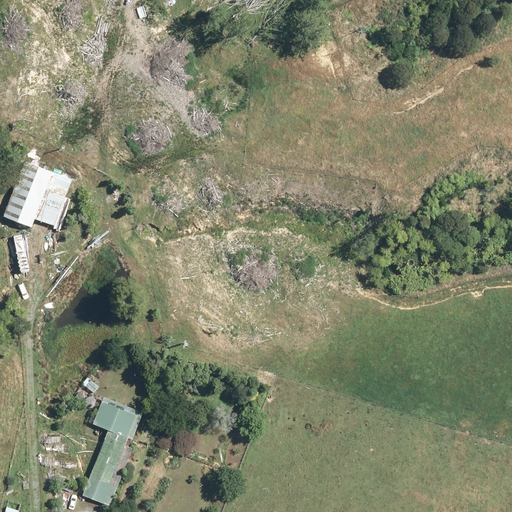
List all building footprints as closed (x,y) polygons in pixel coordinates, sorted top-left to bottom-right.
[(70,178),(22,157),(0,208),(0,219),(25,230),(30,220),(48,228),(70,178)] [(86,376),(81,385),(94,394),(100,385),(86,376)] [(87,394),(79,389),(73,399),(82,404),(83,402),(83,403),(83,404),(84,405),(84,406),(85,406),(85,407),(86,408),(87,408),(88,408),(89,408),(90,408),(91,408),(92,408),(93,408),(93,407),(94,406),(95,406),(95,405),(95,404),(96,403),(96,402),(96,401),(95,400),(95,399),(95,398),(94,398),(93,397),(92,397),(92,396),(91,396),(90,396),(89,396),(88,396),(87,396),(86,397),(87,394)] [(141,413),(101,399),(92,424),(105,429),(80,495),(106,504),(141,413)] [(18,511),(20,503),(8,501),(6,511),(18,511)]
